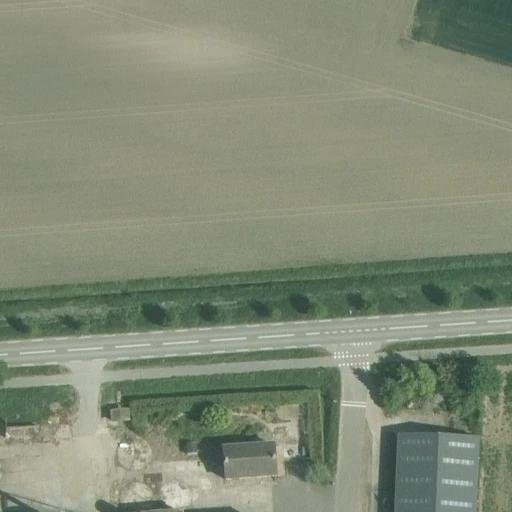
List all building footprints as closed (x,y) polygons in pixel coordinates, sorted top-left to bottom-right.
[(309,401),(292,401),(292,417),(309,417),(309,401)] [(112,414),(112,423),(127,422),(127,413),(112,414)] [(308,423),(297,424),(297,438),(308,437),(308,423)] [(472,511),(475,437),(395,434),(392,511),(472,511)] [(126,443),(124,473),(155,475),(157,444),(126,443)] [(275,478),(273,447),(209,452),(211,466),(224,465),(225,481),(275,478)] [(286,462),(285,475),(311,478),(312,465),(286,462)]
